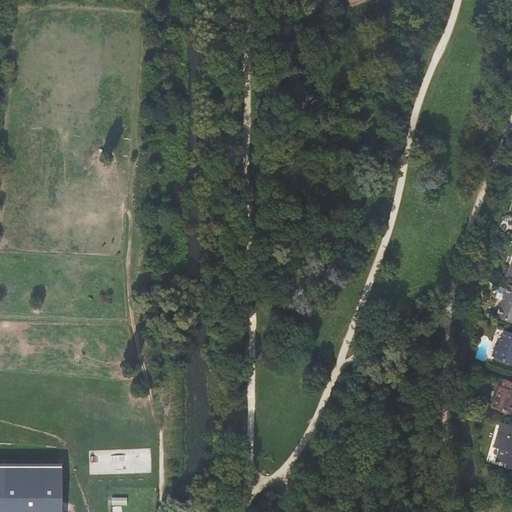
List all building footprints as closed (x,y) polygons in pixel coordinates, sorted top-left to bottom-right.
[(511,287),(507,286),(496,318),(511,323),(511,287)] [(511,335),(500,331),(495,346),(491,348),(488,354),(490,357),(511,365),(511,335)] [(511,383),(502,380),(499,388),(498,388),(490,410),(510,417),(511,410),(511,383)] [(511,426),(497,423),(491,448),(497,449),(494,460),(502,462),(501,466),(511,469),(511,465),(511,426)] [(0,511),(62,511),(64,462),(0,461),(0,511)]
